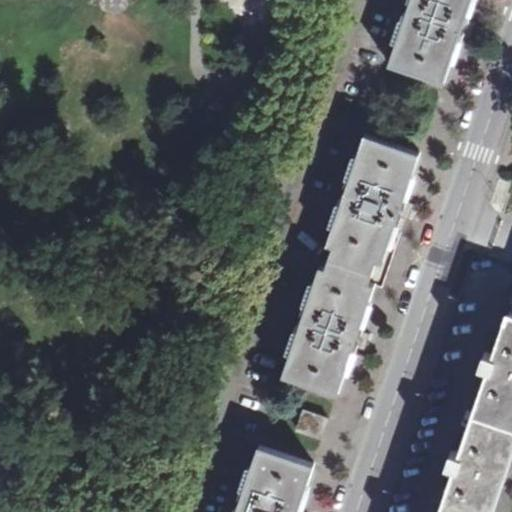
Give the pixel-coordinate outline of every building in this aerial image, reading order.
[(409,0),(394,45),(390,59),(446,78),(465,19),(471,0),(409,0)] [(415,155),(360,137),(322,253),(377,271),(396,213),(415,155)] [(377,271),(322,253),(283,369),(339,387),(358,330),(377,271)] [(482,511),(511,426),(511,306),(505,304),(492,348),(478,344),(473,360),(485,364),(455,448),(443,445),(438,461),(450,465),(433,511),(482,511)] [(327,416),(299,406),(292,425),(321,435),(327,416)] [(292,511),(309,462),(259,446),(236,511),(292,511)]
